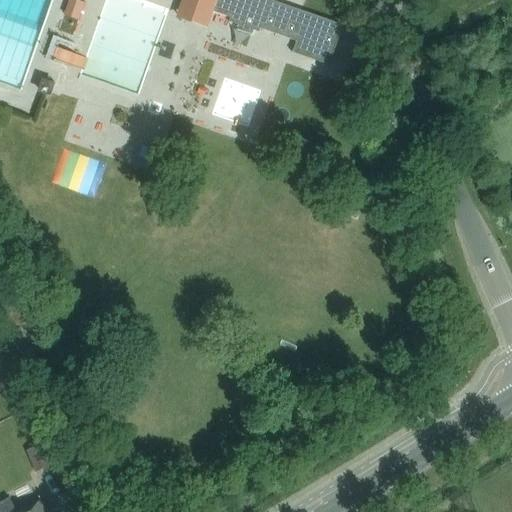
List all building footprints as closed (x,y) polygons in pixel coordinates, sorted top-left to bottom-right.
[(179,0),(182,1),(177,18),(192,23),(208,29),(213,12),(230,18),(228,22),(259,32),(260,29),(295,41),(291,52),(329,65),(343,25),(303,11),(270,0),(179,0)] [(42,80),(37,93),(44,95),(47,96),(51,98),(52,94),(55,85),(42,80)] [(50,466),(42,446),(27,452),(36,472),(50,466)] [(85,452),(75,456),(84,476),(94,472),(85,452)] [(48,511),(42,500),(29,507),(23,495),(0,507),(0,511),(48,511)]
